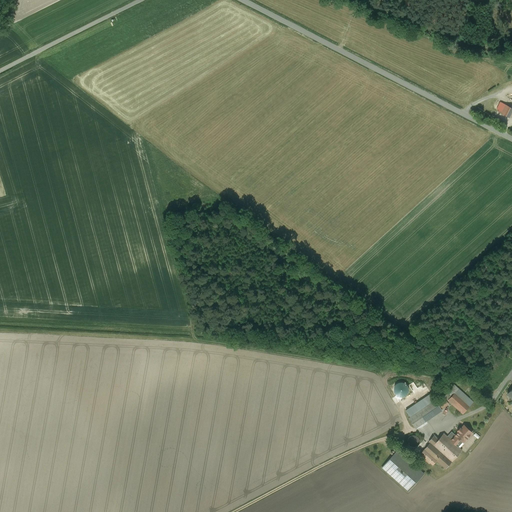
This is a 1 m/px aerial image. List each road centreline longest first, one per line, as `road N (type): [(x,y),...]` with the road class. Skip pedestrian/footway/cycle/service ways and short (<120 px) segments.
road 1 (unclassified): [(241,0),(511,140)]
road 2 (track): [(234,511),(337,457),(411,429)]
road 3 (unclassified): [(0,70),(142,0)]
